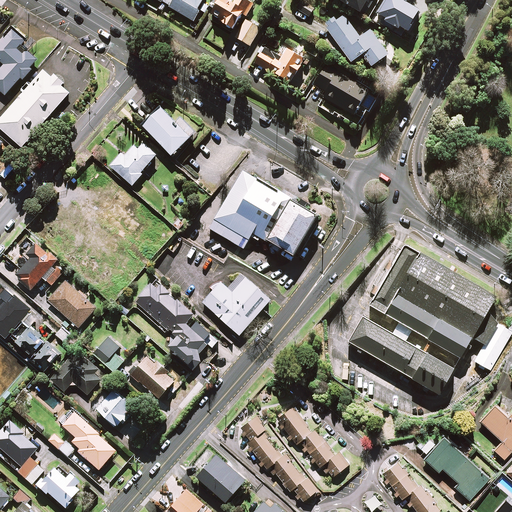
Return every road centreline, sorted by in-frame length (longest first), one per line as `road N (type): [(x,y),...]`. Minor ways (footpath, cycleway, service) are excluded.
road 1 (residential): [(122,511),(321,278)]
road 2 (secondary): [(465,22),(418,163),(429,198),(478,256)]
road 3 (residential): [(0,224),(148,54)]
road 4 (secondary): [(290,142),(148,54)]
